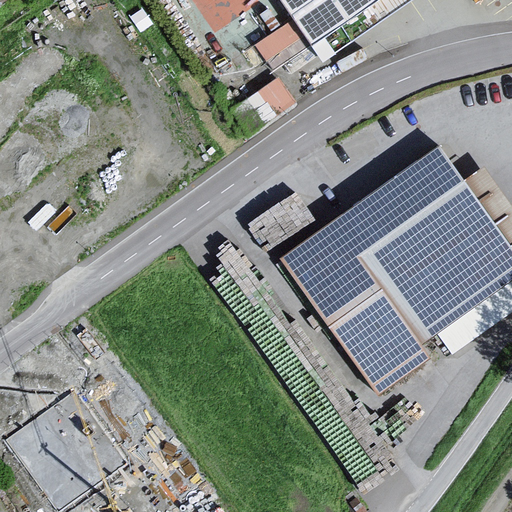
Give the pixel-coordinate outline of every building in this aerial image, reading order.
[(0,0),(0,9),(16,0),(0,0)] [(164,0),(211,67),(293,15),(326,57),(409,0),(164,0)] [(268,119),(298,97),(279,71),(249,93),(268,119)] [(511,275),(511,245),(435,139),(278,252),(378,390),(430,352),(422,340),(511,275)] [(248,218),(262,246),(312,222),(299,194),(248,218)] [(125,462),(74,391),(9,437),(60,508),(125,462)]
